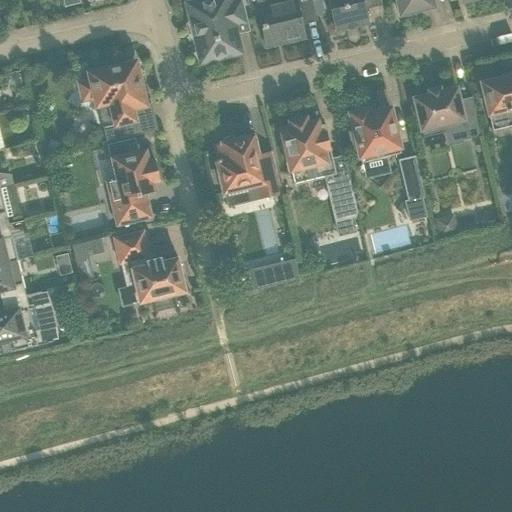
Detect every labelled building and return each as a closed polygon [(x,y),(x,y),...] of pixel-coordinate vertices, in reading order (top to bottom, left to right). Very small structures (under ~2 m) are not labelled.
[(248,24),(242,0),(209,0),(212,11),(189,17),(190,21),(186,24),(189,38),(194,39),(200,63),(242,53),(235,27),(248,24)] [(315,21),(317,21),(311,0),(274,0),(260,4),(264,23),(261,24),(266,47),(304,38),(300,19),(314,15),(315,21)] [(327,0),(335,31),(346,28),(346,29),(357,26),(356,20),(367,17),(365,9),(381,5),(380,0),(327,0)] [(395,0),(399,16),(423,10),(422,6),(426,5),(429,0),(395,0)] [(132,108),(145,104),(137,70),(126,63),(117,65),(116,60),(103,64),(104,68),(88,72),(90,80),(78,83),(82,100),(94,98),(96,105),(99,105),(107,140),(106,141),(106,142),(139,134),(139,133),(138,133),(132,108)] [(25,68),(25,70),(27,79),(38,77),(35,66),(25,68)] [(511,112),(511,73),(480,82),(492,130),(511,125),(511,118),(511,113),(511,112)] [(459,101),(456,87),(413,98),(421,130),(447,124),(451,141),(480,134),(472,98),(459,101)] [(367,108),(349,113),(353,130),(349,131),(352,144),(356,143),(360,156),(371,153),(374,156),(378,158),(400,153),(389,108),(368,113),(367,108)] [(291,127),(280,129),(286,153),(284,154),(288,170),(304,167),(304,168),(307,167),(310,180),(335,174),(323,120),(316,122),(316,121),(306,123),(304,117),(289,121),(291,127)] [(220,143),(216,144),(219,158),(215,158),(216,162),(224,192),(255,184),(258,198),(281,192),(272,152),(257,155),(252,136),(236,139),(235,137),(232,135),(229,135),(225,136),(222,138),(220,141),(220,143)] [(154,182),(159,181),(154,159),(148,160),(145,149),(129,153),(128,148),(113,152),(114,156),(110,157),(115,179),(106,181),(116,225),(151,217),(145,193),(156,190),(154,182)] [(424,196),(415,157),(399,160),(408,199),(424,196)] [(0,187),(13,184),(11,174),(0,172),(0,187)] [(358,216),(349,178),(333,182),(338,203),(337,204),(341,220),(358,216)] [(0,188),(0,225),(8,224),(0,188)] [(8,224),(0,225),(0,263),(17,259),(8,224)] [(143,230),(113,237),(119,263),(129,261),(139,303),(143,302),(145,313),(184,303),(182,293),(185,292),(177,257),(161,261),(160,257),(147,260),(147,257),(149,256),(143,230)] [(100,239),(71,245),(75,259),(88,256),(104,252),(100,239)] [(26,295),(17,259),(0,263),(0,298),(1,301),(26,295)] [(281,266),(257,271),(261,288),(298,278),(294,259),(282,262),(280,262),(281,266)] [(26,295),(1,301),(3,313),(0,313),(0,353),(53,341),(41,291),(25,295),(26,295)]
